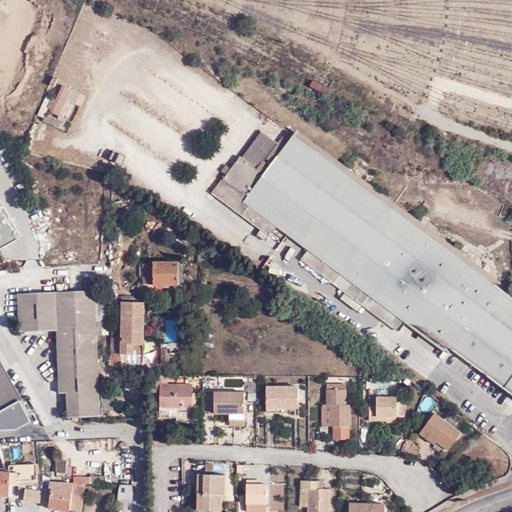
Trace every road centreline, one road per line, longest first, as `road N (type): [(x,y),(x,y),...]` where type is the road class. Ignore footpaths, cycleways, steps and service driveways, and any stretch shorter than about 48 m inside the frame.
road 1 (residential): [(138,511),(137,443),(115,428),(57,427),(0,327)]
road 2 (residential): [(403,343),(511,440)]
